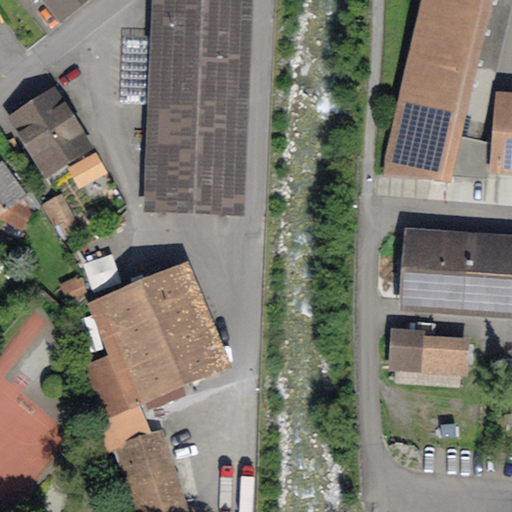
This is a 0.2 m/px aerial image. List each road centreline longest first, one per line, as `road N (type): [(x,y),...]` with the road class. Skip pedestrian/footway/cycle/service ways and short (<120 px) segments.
road 1 (unknown): [(291,0),(263,357),(253,391),(236,410),(205,414)]
road 2 (residential): [(0,92),(114,0)]
